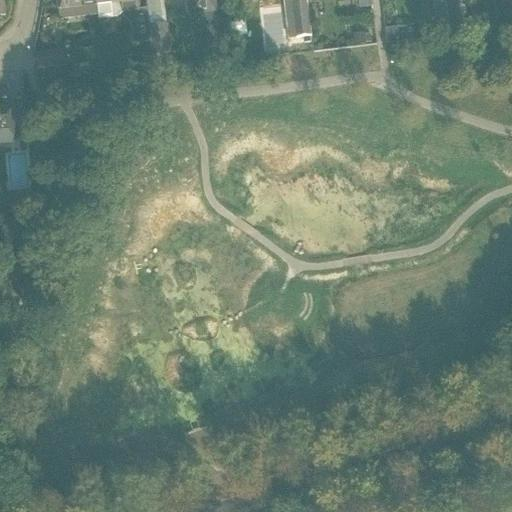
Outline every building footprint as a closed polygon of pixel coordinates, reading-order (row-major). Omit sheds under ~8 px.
[(80,3),(95,1),(95,0),(56,0),(58,11),(80,8),(80,3)] [(137,0),(95,0),(95,1),(96,7),(97,6),(99,21),(117,18),(120,16),(121,14),(139,11),(137,0)] [(188,0),(191,17),(203,16),(207,49),(231,46),(228,20),(216,21),(215,14),(213,0),(188,0)] [(306,0),(292,0),(290,0),(295,39),(311,38),(306,0)] [(357,0),(359,9),(372,7),(371,0),(357,0)] [(445,0),(432,0),(434,22),(436,38),(450,37),(448,21),(446,4),(445,0)] [(462,35),(460,20),(458,3),(446,4),(448,21),(450,37),(462,35)] [(163,55),(171,54),(168,25),(149,27),(153,56),(163,55)] [(36,69),(68,65),(66,51),(34,55),(36,69)] [(11,108),(0,108),(0,144),(15,143),(11,108)]
